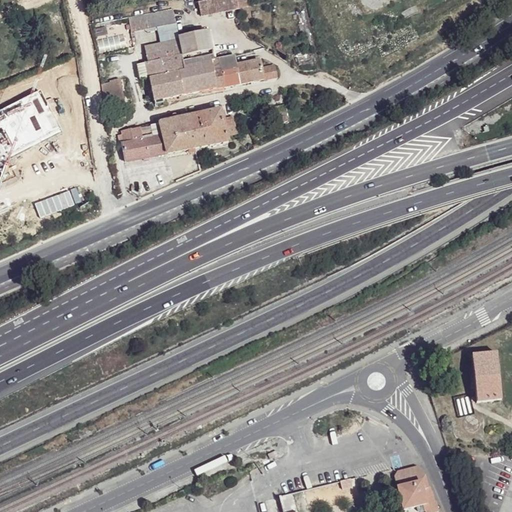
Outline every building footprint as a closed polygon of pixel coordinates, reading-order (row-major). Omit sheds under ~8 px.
[(213,0),(198,4),(200,17),(239,9),(236,0),(213,0)] [(244,0),(236,0),(239,9),(246,8),(244,0)] [(182,44),(185,58),(215,53),(211,33),(180,37),(182,44)] [(146,52),(149,65),(185,58),(182,44),(146,52)] [(236,50),(215,53),(217,64),(224,62),(239,60),(236,50)] [(185,58),(188,70),(217,64),(215,53),(185,58)] [(151,77),(158,103),(187,96),(182,72),(188,71),(188,70),(185,58),(149,65),(151,77)] [(241,71),(244,84),(265,79),(262,68),(260,61),(239,64),(241,71)] [(182,72),(187,96),(229,87),(227,75),(226,69),(225,67),(219,68),(217,64),(188,70),(188,71),(182,72)] [(239,64),(226,69),(227,75),(241,71),(239,64)] [(262,68),(265,79),(280,77),(277,64),(262,68)] [(142,67),(145,80),(151,77),(149,65),(142,67)] [(227,75),(229,87),(244,84),(241,71),(227,75)] [(115,83),(121,111),(127,109),(122,81),(115,83)] [(40,88),(0,108),(0,162),(62,132),(40,88)] [(285,104),(278,107),(281,123),(289,121),(285,104)] [(197,136),(198,149),(231,140),(229,135),(226,119),(224,113),(204,117),(207,131),(197,136)] [(125,145),(128,164),(198,149),(197,136),(207,131),(204,117),(161,125),(164,135),(143,140),(142,129),(125,134),(126,138),(120,140),(120,146),(125,145)] [(226,119),(229,135),(238,134),(234,118),(226,119)] [(142,129),(143,140),(164,135),(161,125),(142,129)] [(7,221),(31,217),(29,205),(5,210),(7,221)] [(496,348),(471,350),(476,398),(501,396),(496,348)] [(416,467),(391,473),(395,489),(420,483),(425,508),(423,508),(424,511),(439,511),(437,502),(435,503),(432,489),(430,490),(429,487),(428,486),(424,469),(416,467)] [(420,483),(395,489),(399,511),(406,511),(423,508),(425,508),(420,483)]
